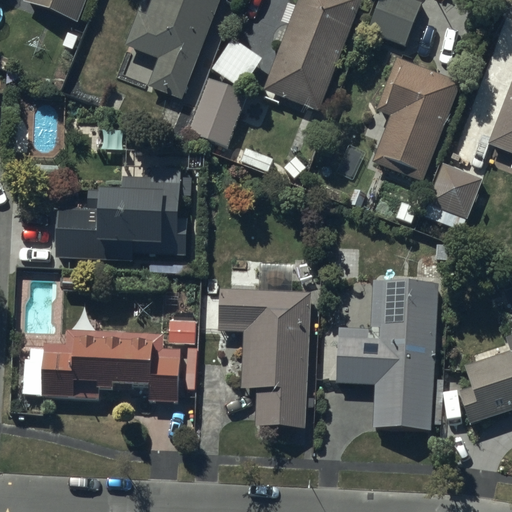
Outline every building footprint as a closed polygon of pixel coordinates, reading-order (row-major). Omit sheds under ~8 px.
[(87,0),(28,0),(24,10),(76,30),(87,0)] [(155,0),(147,23),(139,20),(126,53),(157,64),(146,94),(182,107),(222,0),(155,0)] [(362,4),(353,0),(300,0),(263,97),(318,119),(362,4)] [(404,51),(421,9),(398,0),(384,0),(369,37),(404,51)] [(250,58),(233,46),(212,77),(241,97),(263,67),(259,64),(260,62),(251,56),(250,58)] [(463,92),(398,65),(376,118),(390,123),(371,169),(422,191),(463,92)] [(216,85),(210,83),(188,139),(227,154),(248,101),(215,88),(216,85)] [(511,89),(488,151),(511,160),(511,89)] [(481,186),(443,171),(424,222),(462,236),(481,186)] [(60,214),(57,264),(133,269),(134,258),(155,260),(155,262),(177,263),(181,177),(152,176),(151,185),(123,183),(122,199),(90,197),(89,216),(60,214)] [(371,336),(339,335),(337,391),(375,393),(373,436),(431,439),(438,291),(373,288),(371,336)] [(312,300),(221,296),(219,340),(244,341),(241,395),(258,396),(256,435),(306,437),(307,412),(314,413),(314,405),(308,404),(312,300)] [(511,343),(508,345),(511,354),(511,358),(468,374),(475,395),(460,400),(472,431),(511,416),(511,325),(511,327),(511,333),(511,336),(511,343)] [(112,401),(112,396),(149,398),(148,409),(176,411),(179,357),(160,356),(161,343),(66,338),(65,352),(44,351),(42,403),(99,406),(99,401),(112,401)] [(39,393),(40,368),(20,368),(20,376),(21,376),(21,393),(39,393)]
